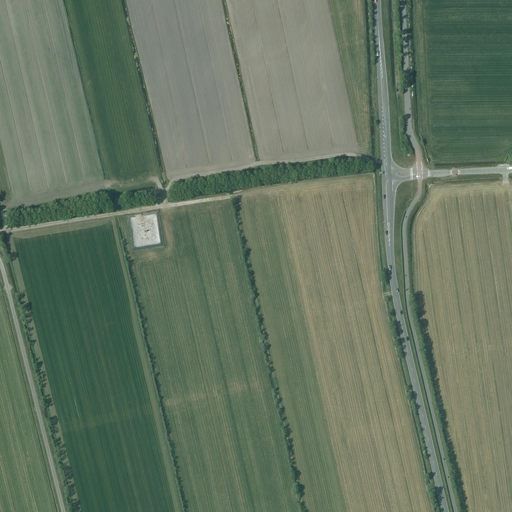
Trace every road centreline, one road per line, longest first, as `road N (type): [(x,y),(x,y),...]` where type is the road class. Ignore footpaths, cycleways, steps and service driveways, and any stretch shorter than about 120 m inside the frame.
road 1 (tertiary): [(444,511),(389,251)]
road 2 (unclassified): [(0,266),(61,511)]
road 3 (track): [(162,205),(167,187),(184,176),(341,154),(389,161)]
road 4 (track): [(0,231),(235,196)]
road 5 (unclassified): [(419,173),(408,124),(402,0)]
road 6 (tertiary): [(378,39),(383,175)]
road 7 (tertiary): [(389,171),(378,39)]
